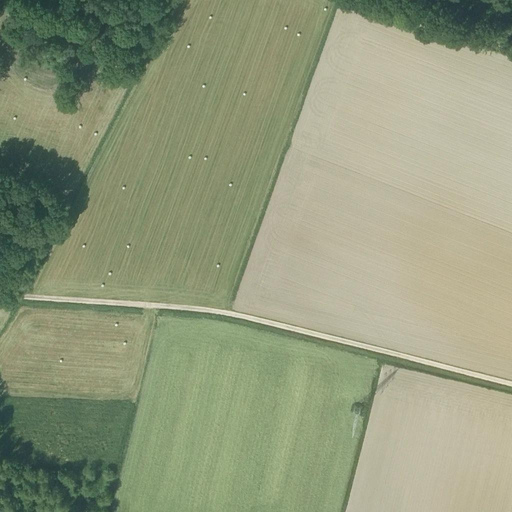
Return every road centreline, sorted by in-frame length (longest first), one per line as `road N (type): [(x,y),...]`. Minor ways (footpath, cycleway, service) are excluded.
road 1 (track): [(0,295),(229,312),(511,383)]
road 2 (track): [(378,0),(511,48)]
